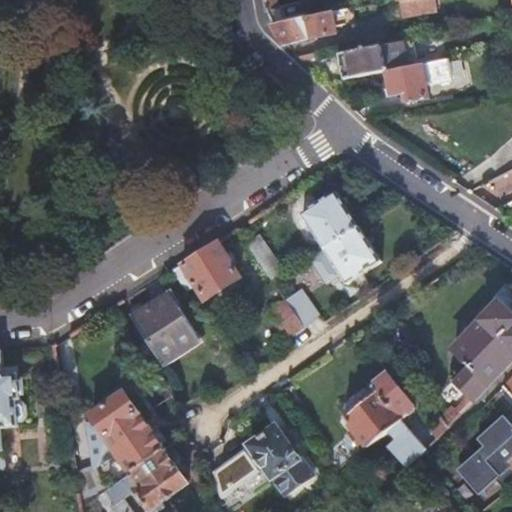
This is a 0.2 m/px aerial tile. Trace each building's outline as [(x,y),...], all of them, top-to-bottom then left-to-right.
[(270,0),(263,0),(266,13),(268,13),(273,11),(270,0)] [(438,0),(402,0),(406,15),(440,7),(438,0)] [(334,12),(274,25),(286,45),(338,32),(334,12)] [(344,54),(349,80),(391,71),(386,45),(344,54)] [(458,82),(454,58),(391,71),(396,93),(412,90),(412,93),(415,101),(435,96),(432,87),(458,82)] [(328,250),(364,227),(343,193),(305,216),(328,250)] [(387,262),(364,227),(328,250),(350,286),(387,262)] [(260,238),(248,246),(275,284),(286,277),(260,238)] [(242,277),(218,242),(172,270),(183,286),(195,279),(208,299),(242,277)] [(286,277),(275,284),(287,302),(306,329),(310,335),(325,325),(304,294),(310,289),(297,270),(286,277)] [(169,294),(132,320),(162,366),(200,341),(169,294)] [(306,329),(287,302),(270,314),(288,342),(306,329)] [(511,307),(510,310),(503,303),(456,351),(470,366),(456,380),(476,399),(511,362),(511,307)] [(0,351),(0,489),(8,489),(6,474),(9,473),(5,434),(21,431),(17,404),(21,404),(18,378),(4,380),(1,351),(0,351)] [(348,433),(365,453),(390,433),(402,422),(417,411),(405,396),(408,394),(398,381),(395,383),(389,376),(372,389),(376,394),(346,419),(354,429),(348,433)] [(511,377),(503,387),(511,396),(511,377)] [(278,398),(294,421),(305,413),(295,387),(278,398)] [(127,476),(161,453),(124,399),(90,422),(104,442),(92,451),(104,469),(117,461),(127,476)] [(496,482),(503,490),(511,482),(511,471),(505,463),(511,456),(511,421),(506,415),(479,438),(486,445),(458,469),(482,494),(496,482)] [(402,422),(390,433),(397,441),(392,445),(410,466),(426,450),(402,422)] [(277,428),(250,447),(253,451),(264,468),(273,481),(274,481),(287,499),(315,478),(302,460),(300,461),(293,452),(296,450),(296,445),(292,437),(285,437),(284,438),(277,428)] [(264,468),(253,451),(247,455),(244,451),(212,474),(220,503),(261,475),(259,472),(264,468)] [(134,497),(138,502),(144,511),(152,511),(185,489),(161,453),(127,476),(126,477),(138,494),(134,497)] [(91,469),(75,479),(80,509),(100,495),(106,491),(91,469)] [(162,511),(159,507),(152,511),(127,511),(122,505),(134,497),(138,494),(126,477),(106,491),(100,495),(111,510),(108,511),(162,511)]
